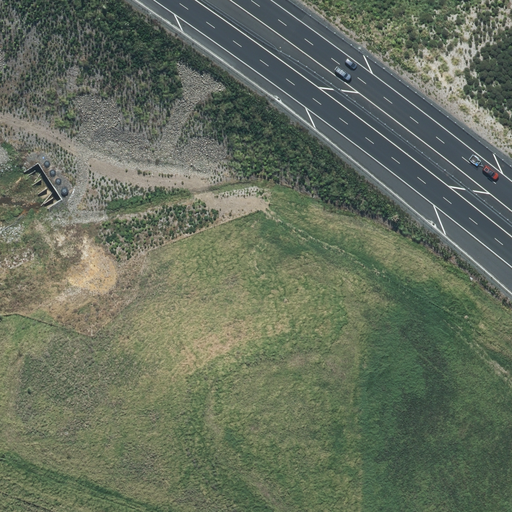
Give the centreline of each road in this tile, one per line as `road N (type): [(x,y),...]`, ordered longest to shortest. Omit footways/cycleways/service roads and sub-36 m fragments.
road 1 (motorway): [(511,262),(328,112),(172,0)]
road 2 (motorway): [(248,0),(367,82),(511,200)]
